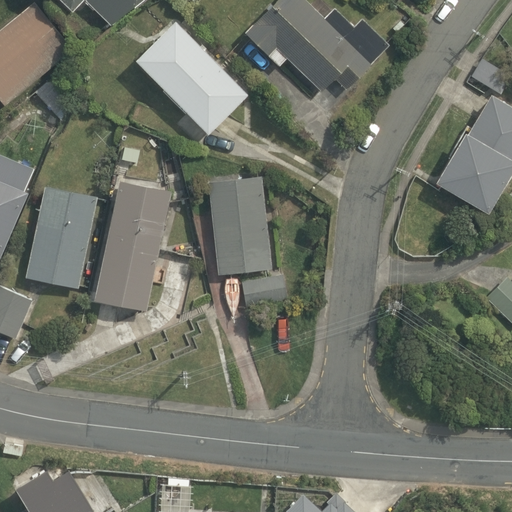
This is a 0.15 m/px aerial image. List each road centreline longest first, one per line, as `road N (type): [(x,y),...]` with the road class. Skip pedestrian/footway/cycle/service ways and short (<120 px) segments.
road 1 (tertiary): [(0,407),(53,421),(333,449)]
road 2 (residential): [(355,279),(368,187),(468,0)]
road 3 (tertiary): [(333,449),(511,465)]
road 4 (residential): [(333,449),(355,279)]
road 5 (residential): [(355,279),(467,258),(511,231)]
